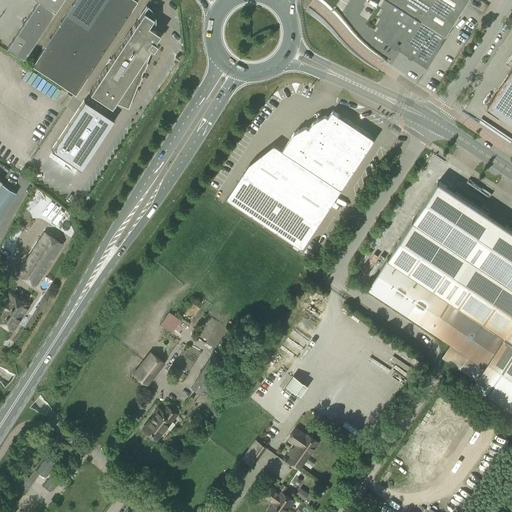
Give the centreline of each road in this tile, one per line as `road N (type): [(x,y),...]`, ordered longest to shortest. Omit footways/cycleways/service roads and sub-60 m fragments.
road 1 (unclassified): [(334,511),(427,375),(430,351),(342,289),(334,273),(434,123)]
road 2 (unknown): [(142,0),(85,84),(49,165),(51,177),(66,184),(81,179),(162,59),(164,0)]
road 3 (primary): [(220,59),(101,249),(75,309)]
road 4 (primary): [(75,309),(160,198),(240,72)]
road 5 (unclassified): [(434,123),(286,52)]
road 6 (unclassified): [(162,511),(49,414)]
road 7 (unclassified): [(434,123),(511,0)]
road 8 (primary): [(0,425),(75,309)]
